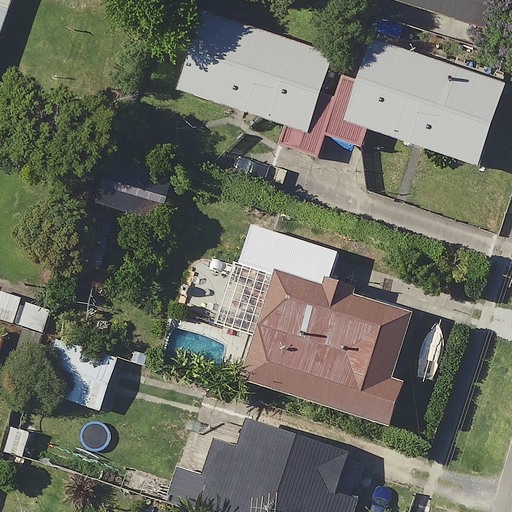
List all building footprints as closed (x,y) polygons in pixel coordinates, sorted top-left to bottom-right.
[(382,0),(491,33),(501,0),(382,0)] [(511,94),(384,52),(372,89),(342,79),(348,63),(217,20),(192,96),(297,131),(291,149),(329,161),(336,139),(372,151),(378,135),(489,172),(503,128),(511,131),(511,94)] [(0,167),(15,121),(0,116),(0,167)] [(425,323),(367,305),(371,292),(391,299),(400,271),(271,231),(258,271),(290,280),(256,387),(392,429),(425,323)] [(0,285),(0,319),(51,340),(63,310),(0,285)] [(232,339),(183,322),(171,355),(220,373),(232,339)] [(38,347),(0,333),(0,399),(16,405),(38,347)] [(130,366),(71,347),(54,398),(112,418),(130,366)] [(204,406),(185,468),(182,477),(152,467),(142,500),(179,511),(190,511),(193,505),(215,511),(365,511),(381,462),(204,406)]
